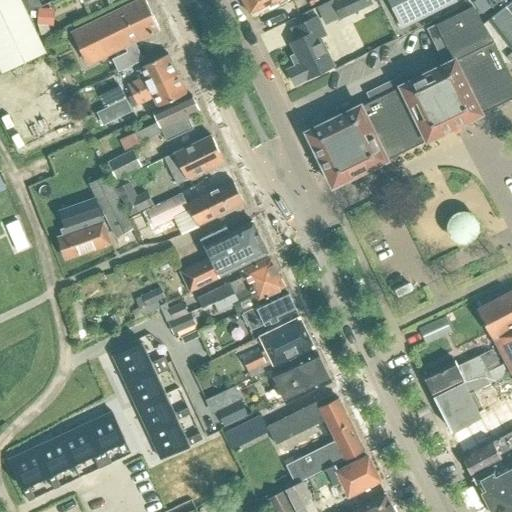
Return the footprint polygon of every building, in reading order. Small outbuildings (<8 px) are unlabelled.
[(0,0),(0,69),(2,73),(46,52),(20,0),(0,0)] [(89,64),(116,51),(125,46),(127,51),(112,59),(118,71),(143,58),(135,42),(160,29),(145,0),(137,0),(73,31),(89,64)] [(243,0),(250,14),(277,0),(243,0)] [(373,4),(370,0),(333,0),(332,1),(340,19),(373,4)] [(387,0),(399,25),(452,0),(487,0),(492,6),(499,0),(387,0)] [(497,12),(489,19),(511,48),(511,0),(499,0),(492,6),(497,12)] [(399,77),(375,88),(354,98),(359,107),(354,109),(356,113),(351,116),(348,111),(307,132),(333,186),(387,159),(382,150),(388,147),(390,152),(423,136),(427,143),(511,101),(511,79),(491,37),(472,6),(427,28),(443,62),(402,82),(399,77)] [(53,26),(54,9),(38,8),(37,25),(53,26)] [(294,85),(308,79),(335,66),(321,37),(326,35),(317,16),(296,26),(301,38),(290,43),(300,64),(286,70),(294,85)] [(178,73),(168,54),(140,67),(144,77),(128,85),(133,95),(178,73)] [(178,73),(133,95),(138,104),(153,97),(158,106),(187,93),(178,73)] [(193,129),(186,116),(199,109),(192,95),(154,113),(158,123),(136,134),(140,144),(163,132),(168,141),(193,129)] [(224,161),(211,134),(174,152),(174,153),(165,157),(177,183),(224,161)] [(142,167),(134,149),(108,162),(116,179),(142,167)] [(106,174),(88,183),(116,237),(133,229),(106,174)] [(116,188),(129,215),(153,203),(147,190),(137,195),(130,181),(116,188)] [(244,203),(233,181),(183,204),(179,195),(148,209),(155,225),(190,209),(198,225),(244,203)] [(71,226),(73,232),(58,237),(66,259),(111,244),(101,216),(71,226)] [(226,227),(201,239),(209,257),(180,271),(190,291),(269,253),(253,221),(229,232),(226,227)] [(245,277),(230,284),(229,282),(197,298),(202,308),(214,303),(277,271),(271,259),(268,258),(242,270),(245,277)] [(277,271),(214,303),(218,311),(230,306),(253,294),(257,303),(286,289),(277,271)] [(145,305),(164,296),(159,288),(141,297),(145,305)] [(296,311),(287,290),(256,305),(265,326),(296,311)] [(511,290),(479,308),(511,371),(511,290)] [(236,314),(257,303),(253,294),(230,306),(234,314),(236,314)] [(189,313),(183,301),(169,307),(167,302),(159,306),(167,323),(189,313)] [(334,310),(322,316),(334,338),(346,331),(334,310)] [(195,312),(169,324),(175,338),(201,327),(195,312)] [(419,327),(426,343),(451,332),(451,331),(454,329),(448,315),(445,316),(445,315),(419,327)] [(299,317),(260,336),(267,350),(260,353),(259,351),(244,359),(249,369),(271,358),(274,366),(314,347),(299,317)] [(143,337),(113,351),(125,378),(167,358),(164,351),(152,357),(143,337)] [(357,346),(343,353),(355,382),(370,376),(357,346)] [(492,347),(479,354),(457,365),(455,360),(424,375),(434,396),(485,370),(500,363),(492,347)] [(331,381),(316,352),(272,372),(286,402),(331,381)] [(395,357),(377,362),(383,382),(400,377),(395,357)] [(167,358),(125,378),(138,404),(167,389),(158,370),(170,364),(167,358)] [(500,363),(485,370),(491,382),(507,373),(502,363),(500,364),(500,363)] [(481,405),(474,390),(491,382),(485,370),(434,396),(448,424),(478,409),(476,407),(481,405)] [(167,389),(138,404),(150,429),(180,415),(192,410),(189,403),(177,409),(167,389)] [(381,432),(398,424),(382,391),(365,398),(381,432)] [(335,401),(332,394),(267,426),(276,444),(325,420),(331,431),(350,421),(339,398),(335,401)] [(511,394),(450,427),(464,454),(511,427),(511,394)] [(218,411),(224,425),(248,414),(241,400),(218,411)] [(112,408),(86,420),(106,462),(113,459),(107,447),(127,438),(112,408)] [(180,415),(150,429),(163,456),(205,436),(201,429),(189,435),(180,415)] [(86,420),(60,433),(75,462),(94,453),(100,465),(106,462),(86,420)] [(225,426),(230,446),(253,440),(248,420),(225,426)] [(350,421),(331,431),(335,440),(286,464),(295,483),(344,459),(345,459),(364,450),(350,421)] [(511,431),(501,437),(508,450),(511,448),(511,431)] [(60,433),(35,445),(49,475),(54,487),(61,484),(55,471),(75,462),(60,433)] [(390,462),(398,458),(408,478),(420,472),(402,435),(382,445),(390,462)] [(508,450),(501,437),(464,457),(473,475),(502,459),(500,454),(508,450)] [(35,445),(8,457),(28,499),(35,496),(29,484),(49,475),(35,445)] [(335,464),(309,477),(308,477),(314,490),(341,477),(349,494),(379,479),(368,456),(338,470),(335,464)] [(507,511),(511,509),(511,474),(507,464),(497,469),(495,465),(474,477),(491,511),(507,511)] [(402,485),(412,506),(428,498),(418,477),(402,485)] [(318,511),(302,480),(286,489),(297,511),(318,511)] [(265,500),(271,511),(291,511),(281,492),(265,500)] [(395,511),(385,492),(348,511),(395,511)]
